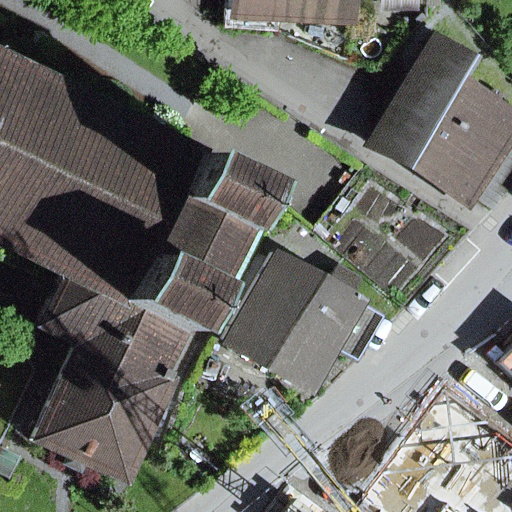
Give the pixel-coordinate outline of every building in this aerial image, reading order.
[(272,29),(273,14),(339,18),(340,0),(224,0),(223,26),(272,29)] [(511,130),(511,117),(453,80),(466,59),(431,36),(367,137),(469,199),(511,130)] [(0,246),(59,276),(34,326),(72,343),(73,342),(152,378),(191,297),(201,302),(239,223),(230,218),(246,184),(0,62),(0,246)] [(303,387),(327,344),(352,358),(376,317),(345,298),(355,282),(335,270),(325,287),(270,255),(221,340),(303,387)] [(117,481),(161,382),(152,378),(73,342),(72,343),(29,441),(117,481)]
